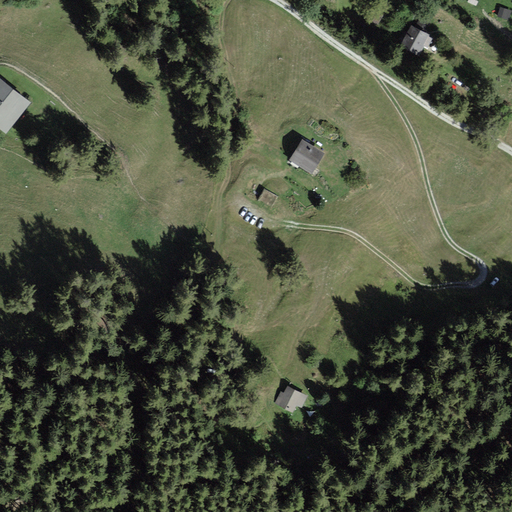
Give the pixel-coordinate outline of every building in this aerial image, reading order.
[(430,37),(412,28),(401,49),(419,58),(430,37)] [(30,104),(0,79),(0,128),(6,134),(30,104)] [(326,157),(303,142),(289,163),(312,178),(326,157)] [(264,186),(259,197),(271,203),(276,191),(264,186)] [(309,397),(287,386),(276,407),(290,415),(296,409),(301,411),(309,397)]
